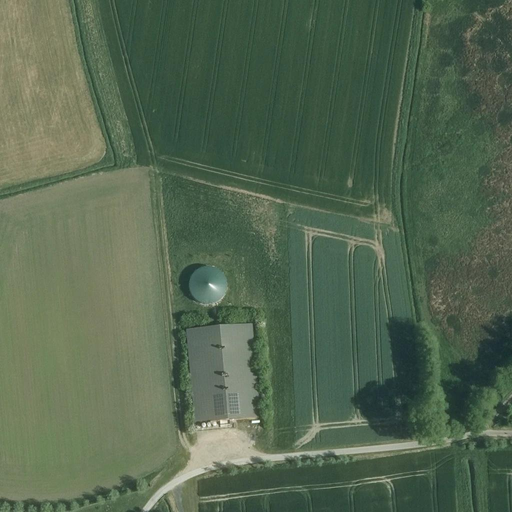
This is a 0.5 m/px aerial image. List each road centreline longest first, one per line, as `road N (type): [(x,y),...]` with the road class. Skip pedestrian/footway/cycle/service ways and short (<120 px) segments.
road 1 (unclassified): [(478,433),(203,469),(173,483),(144,511)]
road 2 (track): [(195,472),(183,439),(157,182)]
